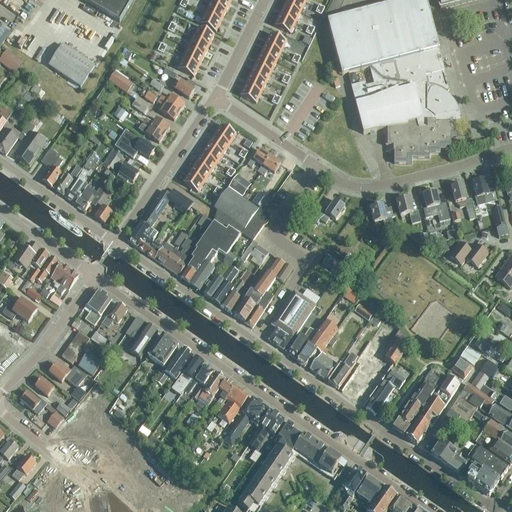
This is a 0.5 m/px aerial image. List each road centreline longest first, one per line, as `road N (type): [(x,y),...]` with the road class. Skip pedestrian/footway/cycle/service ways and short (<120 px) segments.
road 1 (residential): [(92,275),(357,459)]
road 2 (residential): [(496,508),(258,343)]
road 3 (residential): [(258,343),(308,261),(269,235),(313,164)]
road 4 (residential): [(313,164),(358,188),(492,157)]
road 5 (residential): [(113,242),(215,97)]
road 6 (residential): [(258,343),(113,242)]
road 7 (residential): [(0,393),(92,275)]
road 8 (residential): [(113,242),(0,161)]
road 9 (residential): [(94,489),(0,411)]
